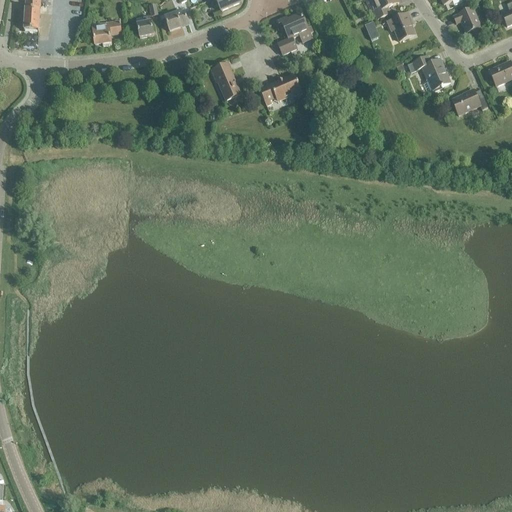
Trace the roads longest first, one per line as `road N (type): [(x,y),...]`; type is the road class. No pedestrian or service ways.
road 1 (residential): [(36,67),(136,59),(263,12)]
road 2 (residential): [(417,0),(453,58),(475,61),(511,45)]
